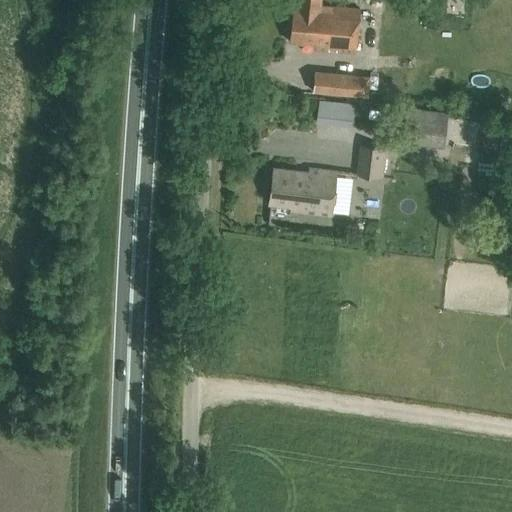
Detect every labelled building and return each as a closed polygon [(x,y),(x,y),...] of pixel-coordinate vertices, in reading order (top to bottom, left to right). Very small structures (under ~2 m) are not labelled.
[(310,48),(354,52),(358,8),(319,4),(319,0),(298,0),(298,7),(292,7),(289,41),(310,43),(310,48)] [(334,72),(332,94),(368,97),(370,76),(334,72)] [(407,107),(402,142),(444,147),(445,139),(467,141),(471,115),(407,107)] [(382,177),(386,146),(360,144),(356,174),(382,177)] [(290,204),(291,209),(331,214),(336,169),(308,165),(307,170),(272,166),(268,201),(290,204)]
